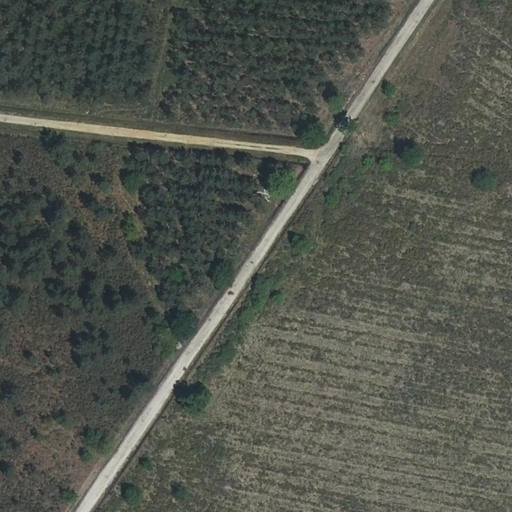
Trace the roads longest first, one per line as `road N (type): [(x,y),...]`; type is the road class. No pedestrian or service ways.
road 1 (track): [(429,0),(87,511)]
road 2 (track): [(0,118),(327,155)]
